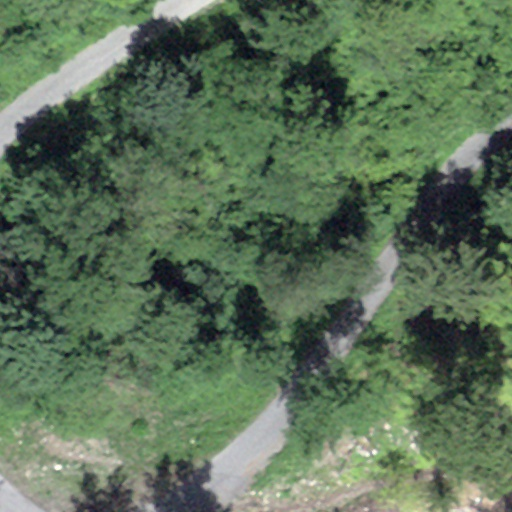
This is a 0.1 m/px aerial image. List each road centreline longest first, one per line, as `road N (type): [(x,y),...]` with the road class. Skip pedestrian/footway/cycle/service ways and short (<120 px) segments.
road 1 (unclassified): [(511,120),(446,175),(293,406),(188,511)]
road 2 (unclassified): [(0,152),(67,96),(212,0)]
